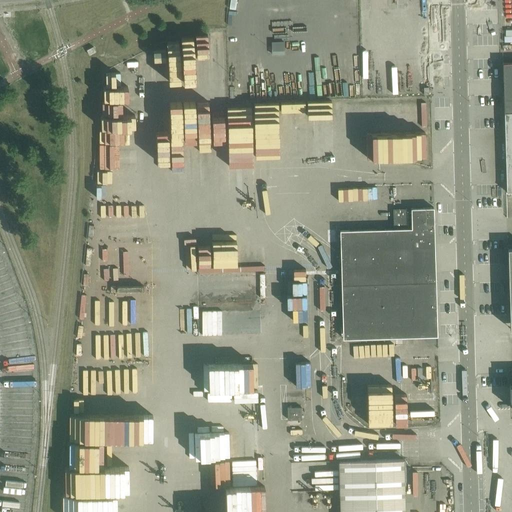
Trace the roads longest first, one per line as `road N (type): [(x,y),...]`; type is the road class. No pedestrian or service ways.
road 1 (unclassified): [(471,511),(457,0)]
road 2 (unknown): [(510,511),(502,432),(493,418),(468,410)]
